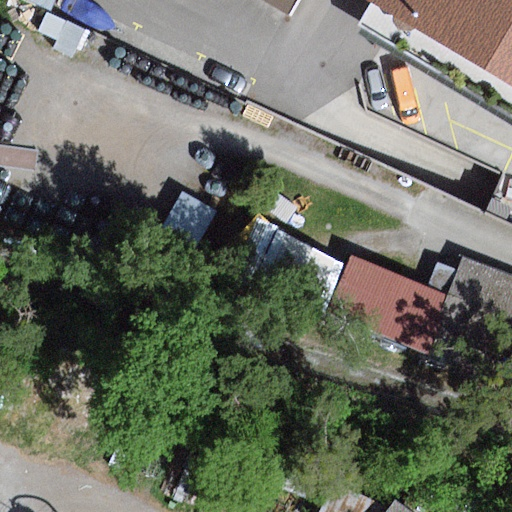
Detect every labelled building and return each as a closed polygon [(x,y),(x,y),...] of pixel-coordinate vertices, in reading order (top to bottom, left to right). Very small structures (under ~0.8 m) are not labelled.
[(302,0),(260,0),(292,18),(302,0)] [(511,0),(377,0),(362,26),(511,116),(511,0)] [(352,256),(332,309),(425,343),(432,324),(478,341),(487,316),(511,324),(511,276),(464,259),(451,292),(352,256)] [(180,428),(157,472),(183,486),(207,442),(180,428)] [(219,457),(198,507),(210,511),(239,511),(257,473),(219,457)] [(408,511),(398,504),(391,511),(336,486),(319,511),(408,511)]
